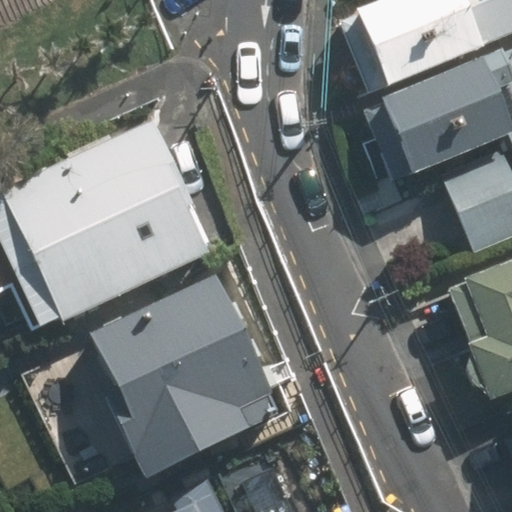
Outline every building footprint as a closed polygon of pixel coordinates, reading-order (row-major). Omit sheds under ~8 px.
[(511,0),(404,0),(345,22),(371,94),(511,42),(511,0)] [(511,51),(376,104),(407,183),(505,145),(511,159),(446,184),(473,254),(511,238),(511,51)] [(218,252),(152,113),(0,183),(0,261),(35,337),(218,252)] [(511,259),(441,288),(487,403),(511,392),(511,259)] [(283,429),(211,281),(85,341),(127,428),(112,435),(142,496),(283,429)] [(228,511),(212,480),(147,511),(228,511)]
